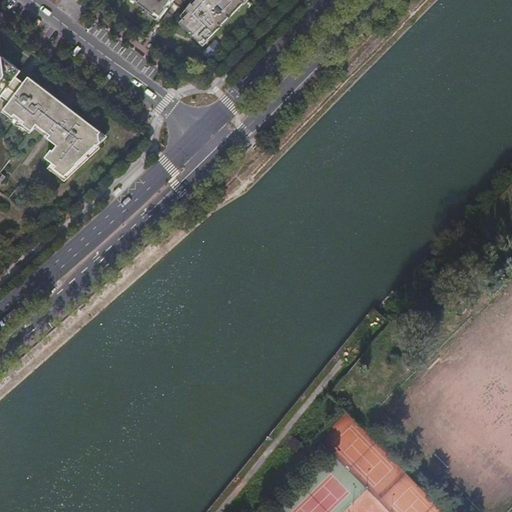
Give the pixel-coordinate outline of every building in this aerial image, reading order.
[(157,13),(162,17),(169,8),(168,7),(173,1),(174,2),(174,1),(175,0),(136,0),(139,2),(138,3),(155,16),(157,13)] [(194,2),(190,0),(175,0),(174,2),(187,11),(194,2)] [(198,0),(197,0),(195,0),(194,2),(187,11),(183,17),(185,19),(181,23),(192,33),(193,32),(195,34),(194,35),(202,43),(206,38),(209,40),(223,25),(222,24),(230,16),(231,17),(246,0),(198,0)] [(212,57),(220,46),(214,41),(206,53),(212,57)] [(0,97),(8,103),(3,108),(4,109),(4,108),(11,113),(12,114),(13,112),(23,119),(22,121),(31,128),(36,122),(55,137),(56,143),(52,148),(50,147),(46,152),(47,156),(55,164),(54,166),(64,174),(102,140),(100,139),(100,132),(101,130),(31,77),(27,78),(24,82),(16,76),(19,72),(18,67),(3,55),(0,55),(0,97)] [(13,112),(12,114),(22,121),(23,119),(13,112)]
